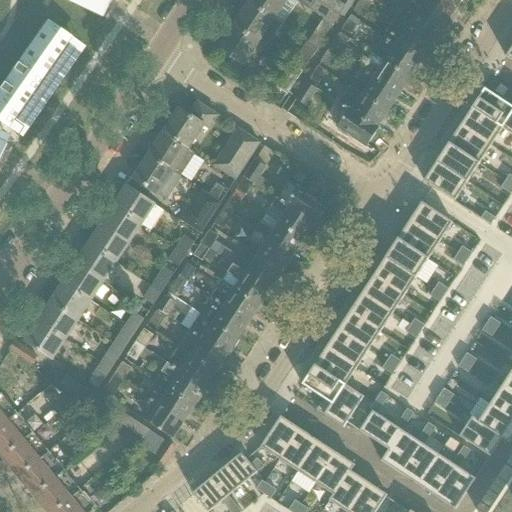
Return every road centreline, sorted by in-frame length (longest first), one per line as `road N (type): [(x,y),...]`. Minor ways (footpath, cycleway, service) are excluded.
road 1 (residential): [(139,511),(253,412),(383,207)]
road 2 (tertiary): [(0,291),(156,56)]
road 3 (residential): [(383,207),(156,56)]
road 4 (residential): [(383,207),(511,0)]
